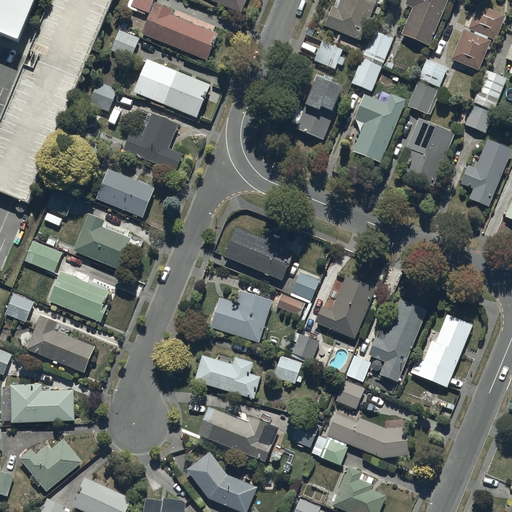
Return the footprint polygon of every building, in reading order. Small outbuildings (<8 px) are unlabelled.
[(48,0),(16,79),(0,117),(0,192),(2,194),(28,204),(112,0),(48,0)] [(0,0),(0,29),(17,36),(32,0),(0,0)] [(208,0),(242,14),(247,0),(208,0)] [(332,5),(324,24),(359,38),(374,0),(340,0),(337,7),(332,5)] [(406,0),(405,5),(412,7),(401,33),(428,44),(445,0),(406,0)] [(142,34),(208,59),(218,33),(170,14),(172,10),(154,2),(142,34)] [(474,33),(463,28),(451,57),(479,70),(490,39),(488,38),(488,36),(496,38),(505,13),(478,3),(468,28),(474,31),(474,33)] [(120,28),(110,49),(128,58),(138,36),(120,28)] [(373,29),(362,54),(383,62),(382,65),(389,68),(391,63),(384,60),(389,49),(392,51),(395,44),(391,43),(393,38),(373,29)] [(343,48),(322,40),(314,61),(334,69),(337,63),(342,65),(345,58),(340,56),(343,48)] [(372,91),(381,65),(361,57),(357,69),(352,67),(350,76),(352,76),(350,83),(372,91)] [(418,78),(439,87),(447,67),(426,58),(418,78)] [(134,91),(197,116),(210,84),(146,59),(134,91)] [(485,69),(473,99),(494,107),(506,77),(485,69)] [(341,85),(317,74),(295,128),(322,140),(335,111),(330,109),(341,85)] [(413,91),(407,105),(426,114),(427,113),(429,114),(441,89),(418,79),(416,84),(414,84),(411,90),(413,91)] [(117,89),(97,81),(86,108),(106,116),(117,89)] [(364,93),(354,119),(364,122),(352,151),(381,162),(406,98),(391,93),(387,103),(364,93)] [(465,124),(485,132),(493,110),(473,102),(465,124)] [(182,154),(168,147),(178,123),(151,113),(142,136),(129,132),(121,150),(176,171),(182,154)] [(456,132),(418,118),(397,168),(433,184),(456,132)] [(106,146),(78,135),(70,154),(98,166),(106,146)] [(467,164),(459,184),(473,188),(469,197),(489,205),(511,148),(511,147),(486,137),(474,167),(467,164)] [(96,199),(144,217),(155,187),(108,168),(96,199)] [(74,194),(54,187),(46,208),(48,208),(44,219),(59,224),(62,215),(66,216),(74,194)] [(72,251),(119,269),(131,238),(102,227),(105,219),(88,212),(72,251)] [(235,226),(224,254),(281,278),(292,251),(280,246),(284,237),(265,229),(262,237),(235,226)] [(62,252),(32,240),(24,260),(53,272),(62,252)] [(297,276),(290,295),(310,303),(320,278),(299,269),(296,275),(297,276)] [(60,271),(48,301),(100,322),(107,305),(103,303),(108,291),(60,271)] [(322,305),(316,322),(355,338),(375,288),(346,276),(332,309),(322,305)] [(219,296),(209,327),(259,342),(272,300),(238,290),(235,301),(219,296)] [(33,299),(13,292),(5,314),(25,321),(33,299)] [(305,303),(282,293),(276,306),(299,316),(305,303)] [(384,362),(380,373),(398,381),(428,310),(401,299),(384,340),(375,336),(367,354),(384,362)] [(407,371),(448,386),(473,324),(447,313),(436,342),(432,339),(423,361),(414,357),(407,371)] [(26,349),(83,373),(95,346),(54,329),(58,322),(40,314),(26,349)] [(319,340),(298,332),(289,355),(308,362),(309,359),(311,360),(319,340)] [(0,348),(0,373),(2,374),(11,354),(0,348)] [(194,382),(255,399),(261,375),(251,372),(254,361),(235,356),(233,363),(202,354),(194,382)] [(301,362),(280,355),(273,377),(294,384),(295,380),(300,382),(302,376),(297,374),(301,362)] [(370,361),(353,355),(345,374),(362,381),(370,361)] [(364,388),(344,379),(335,399),(355,408),(364,388)] [(75,420),(73,388),(42,391),(42,384),(10,386),(11,422),(75,420)] [(197,434),(265,462),(280,427),(251,416),(250,422),(208,407),(197,434)] [(335,412),(327,436),(382,457),(409,456),(407,426),(386,428),(360,418),(358,421),(335,412)] [(309,447),(319,425),(300,416),(290,439),(309,447)] [(347,445),(326,437),(326,438),(318,434),(311,452),(340,464),(347,445)] [(32,448),(21,457),(46,488),(81,461),(63,438),(51,447),(48,443),(34,454),(32,448)] [(209,499),(241,511),(246,511),(257,486),(227,474),(211,450),(187,467),(209,499)] [(331,505),(350,511),(379,511),(386,495),(371,490),(374,483),(360,478),(363,470),(347,464),(331,505)] [(13,475),(0,470),(0,494),(6,496),(13,475)] [(84,477),(71,505),(87,511),(125,511),(131,499),(84,477)] [(64,504),(47,497),(40,511),(70,511),(62,509),(64,504)] [(145,498),(143,511),(184,511),(186,500),(163,497),(163,500),(145,498)] [(316,511),(319,506),(300,498),(293,511),(316,511)]
